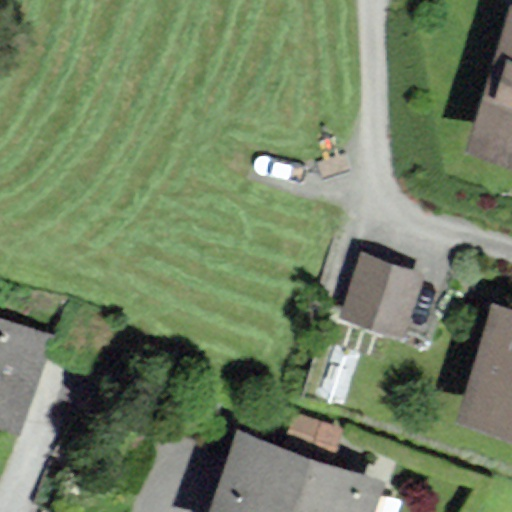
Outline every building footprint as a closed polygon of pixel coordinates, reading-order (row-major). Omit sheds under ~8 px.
[(511,60),(484,149),(511,157),(511,60)] [(358,246),(340,312),(405,330),(423,264),(358,246)] [(511,304),(498,300),(465,398),(511,413),(511,304)] [(0,405),(11,410),(41,332),(0,315),(0,405)] [(244,422),(211,511),(361,511),(377,469),(244,422)]
